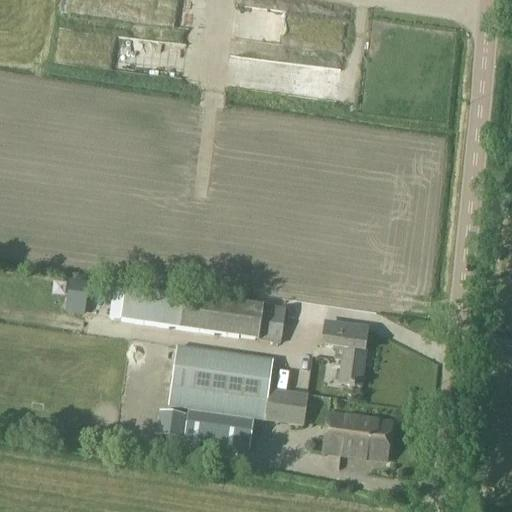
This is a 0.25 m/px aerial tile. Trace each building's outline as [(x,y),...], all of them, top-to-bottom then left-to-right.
[(111,319),(121,320),(121,322),(260,342),(260,341),(284,344),(288,314),(125,290),(115,289),(111,319)] [(355,390),(355,389),(361,389),(366,353),(365,353),(368,332),(326,326),(323,348),(337,350),(336,363),(344,364),(341,386),(350,388),(350,389),(355,390)] [(190,412),(254,421),(266,423),(270,393),(274,363),(178,349),(169,409),(190,412)] [(308,398),(270,393),(266,423),(304,429),(308,398)] [(250,452),(254,421),(190,412),(185,443),(250,452)] [(329,417),(324,456),(387,465),(393,426),(329,417)]
